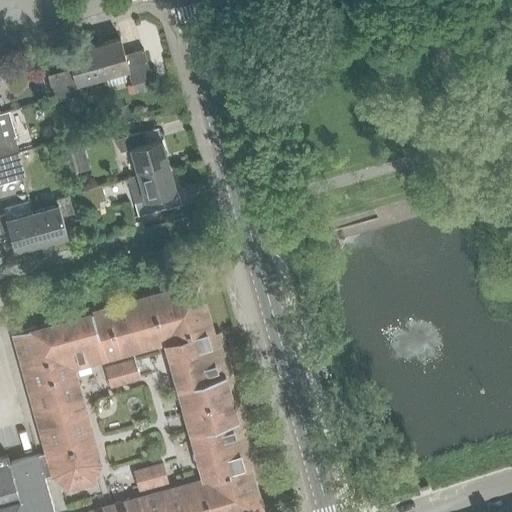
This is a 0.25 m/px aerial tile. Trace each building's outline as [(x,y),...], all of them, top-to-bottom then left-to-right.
[(119,38),(93,45),(101,75),(105,74),(108,86),(125,81),(122,69),(126,68),(132,92),(153,86),(142,49),(124,54),(119,38)] [(70,68),(46,74),(53,100),(77,94),(74,82),(101,75),(93,45),(66,52),(70,68)] [(117,121),(131,116),(128,107),(113,112),(117,121)] [(7,111),(0,112),(0,156),(18,151),(14,136),(7,111)] [(142,131),(116,139),(119,152),(129,149),(136,174),(168,165),(160,139),(145,143),(142,131)] [(83,138),(67,143),(70,151),(85,146),(83,138)] [(18,151),(0,156),(0,168),(21,163),(18,151)] [(21,163),(0,168),(0,182),(25,176),(21,163)] [(136,174),(126,177),(134,204),(137,215),(163,208),(160,196),(175,192),(168,165),(136,174)] [(88,211),(100,207),(94,187),(82,191),(88,211)] [(57,205),(31,212),(40,243),(66,235),(61,216),(73,213),(68,196),(55,200),(57,205)] [(13,250),(40,243),(31,212),(7,219),(5,214),(0,215),(0,233),(8,231),(10,239),(13,250)] [(13,250),(10,239),(3,241),(6,252),(13,250)] [(150,295),(164,343),(176,389),(225,375),(198,282),(150,295)] [(73,368),(164,343),(150,295),(98,309),(100,315),(92,317),(91,312),(80,315),(60,320),(73,368)] [(50,323),(12,333),(45,452),(51,475),(52,477),(66,490),(69,489),(69,488),(90,482),(90,483),(93,482),(100,463),(95,448),(94,448),(94,449),(88,450),(80,420),(87,418),(76,378),(68,380),(66,370),(73,368),(60,320),(50,323)] [(134,358),(106,366),(111,386),(139,379),(134,358)] [(225,375),(176,389),(183,412),(187,429),(188,429),(189,433),(237,420),(225,375)] [(262,511),(237,420),(189,433),(201,479),(210,511),(262,511)] [(0,511),(113,511),(111,504),(86,511),(53,511),(44,477),(51,475),(45,452),(9,462),(6,455),(0,456),(0,511)] [(168,482),(163,462),(134,470),(139,490),(168,482)] [(210,511),(201,479),(111,504),(113,511),(210,511)]
